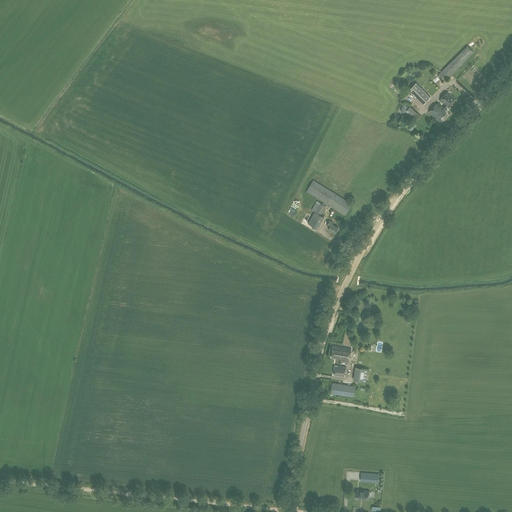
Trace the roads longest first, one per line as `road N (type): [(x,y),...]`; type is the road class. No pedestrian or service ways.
road 1 (unclassified): [(286,511),(326,335),(353,269),(410,180),(511,68)]
road 2 (track): [(0,480),(308,511)]
